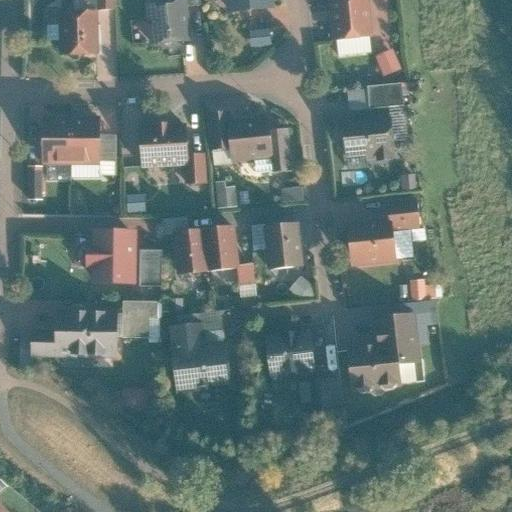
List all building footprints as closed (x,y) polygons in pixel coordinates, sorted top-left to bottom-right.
[(112,13),(111,0),(92,0),(94,14),(112,13)] [(168,0),(169,4),(184,3),(185,11),(199,10),(198,0),(168,0)] [(271,15),(268,0),(223,0),(227,20),(271,15)] [(332,0),(336,40),(372,36),(369,0),(332,0)] [(169,4),(148,6),(152,51),(189,47),(185,11),(184,3),(169,4)] [(95,60),(94,16),(57,17),(59,61),(95,60)] [(252,45),(271,44),(271,31),(251,32),(252,45)] [(401,67),(394,48),(380,54),(387,72),(401,67)] [(405,81),(370,84),(373,105),(407,101),(405,81)] [(234,147),(231,118),(230,109),(210,111),(214,149),(234,147)] [(73,163),(73,114),(43,114),(43,142),(43,163),(73,163)] [(101,114),(73,114),(73,163),(101,163),(101,114)] [(271,114),(231,118),(234,147),(235,161),(275,157),(271,114)] [(393,114),(345,119),(350,159),(397,153),(393,114)] [(187,123),(141,125),(143,166),(187,164),(189,164),(188,151),(187,123)] [(43,163),(43,142),(30,142),(29,175),(43,175),(43,163)] [(207,150),(188,151),(189,164),(187,164),(189,184),(210,182),(207,150)] [(217,188),(221,209),(238,205),(235,185),(217,188)] [(392,201),(395,222),(396,229),(421,226),(418,198),(392,201)] [(349,227),(353,263),(399,258),(396,229),(395,222),(349,227)] [(234,223),(206,227),(211,269),(239,265),(234,223)] [(307,266),(302,224),(265,228),(270,271),(307,266)] [(211,269),(206,227),(177,230),(183,272),(211,269)] [(139,280),(139,230),(93,229),(92,280),(139,280)] [(164,284),(163,250),(143,250),(143,284),(164,284)] [(426,279),(413,280),(414,298),(428,297),(426,279)] [(159,300),(125,300),(124,336),(150,336),(150,316),(159,316),(159,300)] [(33,355),(91,357),(92,313),(59,312),(58,330),(34,329),(33,355)] [(91,357),(120,357),(119,313),(92,313),(91,357)] [(384,348),(350,350),(353,390),(405,386),(404,363),(419,361),(414,313),(381,316),(384,348)] [(171,325),(179,393),(231,387),(226,342),(207,345),(204,321),(171,325)] [(310,332),(267,338),(272,377),(315,371),(310,332)] [(340,376),(316,379),(321,412),(345,409),(340,376)] [(149,406),(149,388),(124,388),(124,406),(149,406)] [(157,420),(156,409),(146,409),(147,421),(157,420)] [(247,435),(229,439),(232,451),(249,448),(247,435)] [(0,511),(12,511),(0,498),(0,511)]
